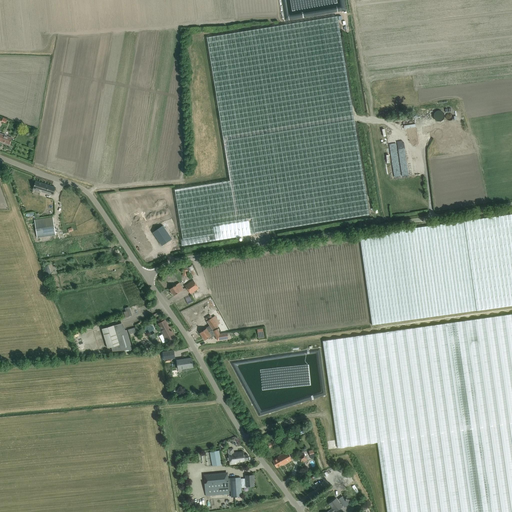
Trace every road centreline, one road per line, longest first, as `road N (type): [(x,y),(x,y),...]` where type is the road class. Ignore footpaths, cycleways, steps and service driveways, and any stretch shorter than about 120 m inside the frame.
road 1 (unclassified): [(147,277),(180,259),(511,203)]
road 2 (unclassified): [(300,511),(147,277)]
road 3 (unclassified): [(147,277),(85,190),(0,157)]
